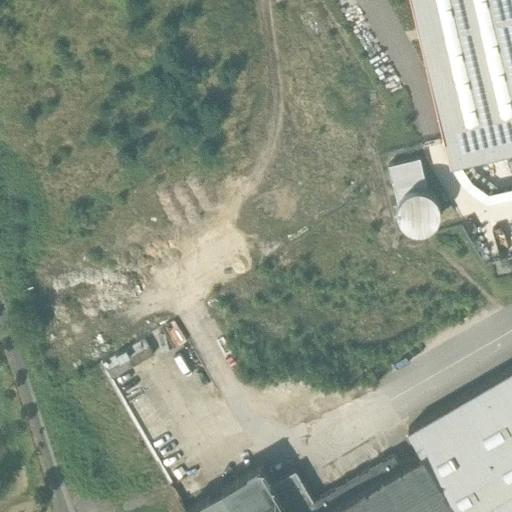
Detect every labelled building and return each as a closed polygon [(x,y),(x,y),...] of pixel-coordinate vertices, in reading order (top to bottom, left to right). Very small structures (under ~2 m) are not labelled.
[(511,0),(414,0),(452,162),(511,149),(511,0)] [(450,217),(442,182),(431,185),(422,144),(391,150),(407,226),(450,217)] [(112,378),(138,366),(129,348),(104,360),(112,378)] [(511,511),(511,370),(408,432),(422,455),(424,454),(458,511),(511,511)] [(422,455),(355,494),(351,486),(305,511),(458,511),(424,454),(422,455)] [(283,511),(258,470),(186,511),(283,511)]
